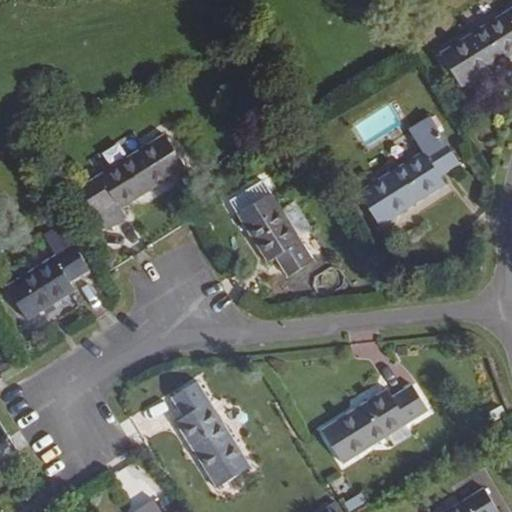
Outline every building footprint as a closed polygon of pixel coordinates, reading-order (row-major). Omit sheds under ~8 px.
[(511,10),(442,53),(463,88),(511,58),(511,10)] [(424,151),(360,192),(382,227),(448,186),(443,178),(462,166),(432,117),(411,130),(424,151)] [(167,133),(81,187),(108,231),(129,218),(124,209),(188,170),(167,133)] [(230,202),(238,215),(273,193),(266,181),(230,202)] [(273,193),(238,215),(268,263),(277,258),(289,279),(317,262),(301,237),(284,210),(273,193)] [(314,229),(296,202),(284,210),(301,237),(314,229)] [(76,245),(7,286),(30,321),(77,291),(72,283),(92,271),(76,245)] [(186,418),(177,423),(218,489),(253,467),(201,382),(173,398),(186,418)] [(389,390),(324,430),(345,464),(390,437),(396,446),(414,436),(407,426),(431,412),(414,385),(394,397),(389,390)] [(503,405),(490,413),(494,421),(507,414),(503,405)] [(499,511),(485,489),(448,511),(499,511)] [(362,492),(345,502),(351,511),(368,502),(362,492)] [(163,511),(157,501),(138,511),(163,511)] [(318,509),(319,511),(341,511),(337,501),(318,509)]
